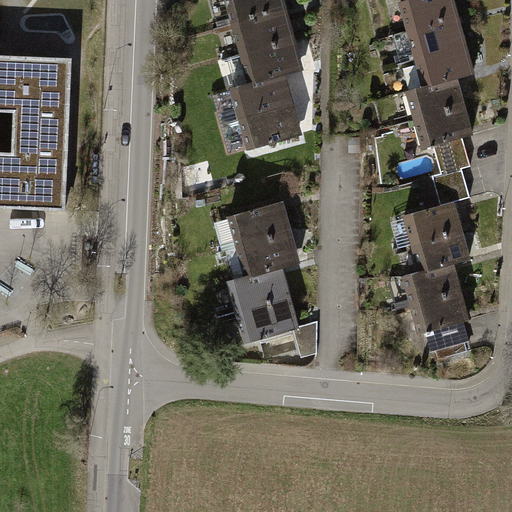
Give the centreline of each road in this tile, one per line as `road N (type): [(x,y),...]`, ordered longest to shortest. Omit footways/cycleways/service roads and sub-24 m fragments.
road 1 (tertiary): [(142,0),(130,343)]
road 2 (residential): [(334,396),(349,96)]
road 3 (residential): [(129,376),(334,396)]
road 4 (residential): [(334,396),(474,404),(511,373)]
road 5 (tertiary): [(129,376),(121,511)]
road 6 (residential): [(130,343),(44,344),(0,355)]
